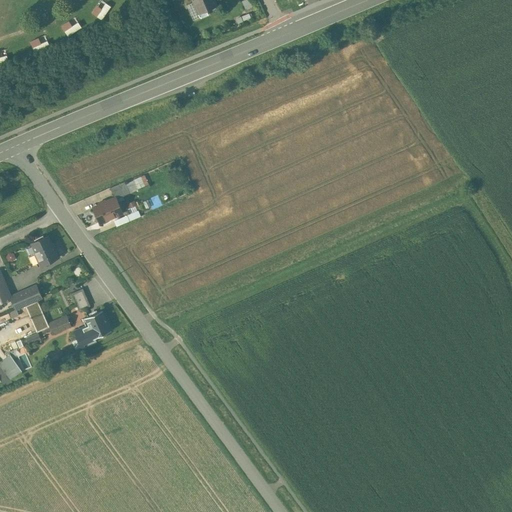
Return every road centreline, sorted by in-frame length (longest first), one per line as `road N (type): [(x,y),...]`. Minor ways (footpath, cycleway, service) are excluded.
road 1 (tertiary): [(280,511),(17,145)]
road 2 (secondary): [(17,145),(283,35)]
